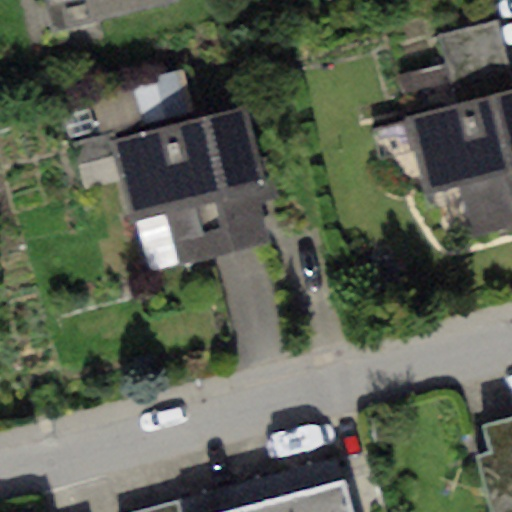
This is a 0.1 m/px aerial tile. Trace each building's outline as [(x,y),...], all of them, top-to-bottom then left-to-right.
[(173,0),(47,0),(55,31),(174,2),(173,0)] [(495,22),(437,36),(453,98),(510,83),(495,22)] [(176,72),(132,82),(142,123),(185,113),(176,72)] [(511,93),(407,119),(424,192),(459,184),(471,234),(511,224),(511,93)] [(248,101),(112,138),(135,223),(163,215),(176,265),(267,240),(257,201),(274,196),(248,101)] [(103,136),(72,145),(84,190),(116,181),(103,136)] [(511,511),(511,415),(482,423),(489,451),(476,454),(490,511),(511,511)] [(290,494),(295,511),(351,511),(343,480),(290,494)] [(295,511),(290,494),(240,507),(240,511),(295,511)] [(180,511),(177,499),(132,511),(180,511)]
